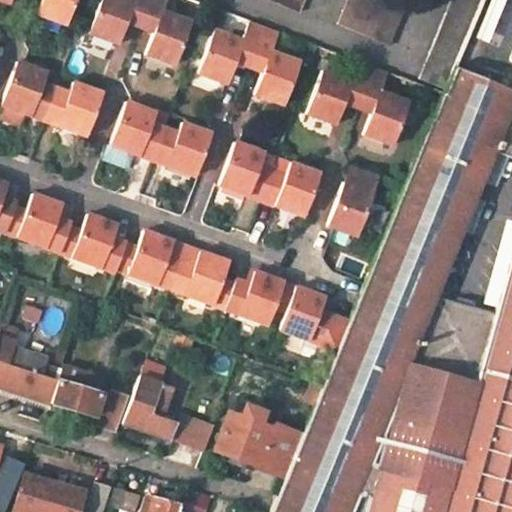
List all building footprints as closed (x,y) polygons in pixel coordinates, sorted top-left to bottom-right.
[(40,0),(35,14),(65,25),(74,0),(40,0)] [(100,0),(88,34),(117,45),(128,17),(141,22),(149,0),(133,0),(132,1),(128,0),(100,0)] [(144,55),(174,66),(190,23),(161,12),(166,0),(149,0),(141,22),(155,27),(144,55)] [(302,0),(274,0),(298,10),(302,0)] [(405,0),(343,0),(335,20),(387,42),(405,0)] [(448,0),(416,78),(445,90),(454,67),(481,0),(448,0)] [(260,36),(264,27),(250,21),(242,42),(213,32),(197,75),(225,85),(235,57),(250,63),(260,36)] [(254,96),(283,107),(299,64),(271,53),(275,42),(260,36),(250,63),(264,68),(254,96)] [(45,73),(22,64),(16,62),(0,104),(0,120),(18,128),(23,113),(43,121),(55,88),(60,73),(47,68),(45,73)] [(360,104),(369,77),(373,68),(359,62),(351,84),(322,73),(306,116),(336,127),(346,99),(360,104)] [(511,511),(511,91),(454,67),(445,90),(443,94),(350,321),(338,349),(323,387),(322,389),(315,406),(302,437),(289,469),(285,479),(271,511),(511,511)] [(360,104),(373,109),(363,137),(392,148),(408,105),(380,95),(384,82),(369,77),(360,104)] [(67,93),(55,88),(43,121),(85,136),(101,94),(71,83),(67,93)] [(152,161),(164,129),(170,114),(157,109),(155,114),(125,103),(110,146),(106,144),(100,161),(127,171),(133,154),(152,161)] [(177,133),(164,129),(152,161),(195,177),(210,134),(181,123),(177,133)] [(262,202),(274,169),(261,164),(264,154),(235,143),(219,186),(262,202)] [(320,174),(290,164),(287,174),(274,169),(262,202),(304,217),(320,174)] [(344,183),(328,226),(357,237),(378,179),(353,170),(348,185),(344,183)] [(0,227),(4,229),(15,201),(1,196),(7,181),(0,178),(0,227)] [(62,201),(32,190),(27,205),(16,234),(59,250),(70,222),(56,217),(62,201)] [(27,205),(15,201),(4,229),(16,234),(27,205)] [(117,222),(87,211),(81,226),(71,254),(115,270),(116,266),(126,238),(112,233),(117,222)] [(81,226),(70,222),(59,250),(71,254),(81,226)] [(173,239),(144,228),(138,243),(128,271),(170,287),(182,257),(169,252),(173,239)] [(138,243),(126,238),(116,266),(128,271),(138,243)] [(187,244),(173,239),(169,252),(182,257),(187,244)] [(187,244),(182,257),(195,261),(200,249),(187,244)] [(225,273),(195,261),(182,257),(170,287),(213,303),(225,273)] [(250,282),(236,277),(225,307),(268,323),(274,308),(284,280),(255,269),(250,282)] [(225,307),(236,277),(225,273),(213,303),(225,307)] [(296,285),(284,280),(274,308),(286,313),(296,285)] [(326,296),(296,285),(286,313),(280,328),(338,349),(350,321),(320,310),(326,296)] [(41,371),(6,360),(12,341),(16,332),(0,325),(0,386),(49,402),(57,377),(62,363),(45,357),(41,371)] [(185,353),(189,342),(173,336),(168,347),(185,353)] [(12,341),(6,360),(41,371),(45,357),(46,353),(12,341)] [(62,363),(57,377),(95,390),(97,383),(78,377),(81,366),(63,360),(62,363)] [(144,363),(138,377),(156,384),(162,371),(144,363)] [(94,416),(102,392),(95,390),(57,377),(49,402),(94,416)] [(156,384),(138,377),(130,396),(120,422),(119,423),(167,442),(173,425),(157,419),(168,389),(156,384)] [(315,406),(322,389),(312,385),(305,402),(315,406)] [(120,422),(130,396),(116,390),(106,417),(120,422)] [(227,412),(212,450),(229,457),(252,466),(255,467),(260,458),(289,469),(302,437),(272,425),(270,429),(257,424),(262,414),(245,407),(240,417),(227,412)] [(212,426),(183,414),(174,436),(174,441),(202,452),(212,426)] [(3,453),(0,461),(0,511),(5,511),(25,462),(3,453)] [(252,466),(229,457),(227,462),(250,472),(252,466)] [(75,511),(81,493),(24,475),(12,511),(75,511)] [(102,511),(110,489),(93,483),(83,511),(102,511)] [(143,494),(137,511),(175,511),(178,506),(143,494)]
